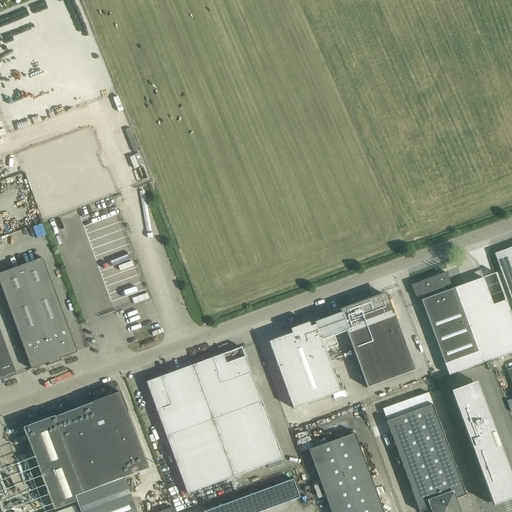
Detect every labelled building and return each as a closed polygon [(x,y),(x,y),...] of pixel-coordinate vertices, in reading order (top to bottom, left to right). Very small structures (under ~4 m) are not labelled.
[(511,247),(494,254),(511,300),(511,247)] [(47,366),(63,361),(63,360),(61,361),(60,359),(77,353),(42,258),(0,273),(0,284),(31,369),(49,363),(49,365),(47,366)] [(446,272),(411,285),(416,297),(421,295),(422,300),(421,300),(445,364),(448,375),(511,351),(511,316),(506,301),(493,306),(483,277),(446,291),(445,286),(450,284),(446,272)] [(346,331),(367,387),(415,370),(394,313),(392,314),(385,295),(367,301),(368,303),(360,306),(359,304),(341,311),(341,312),(348,330),(346,331)] [(293,408),(340,390),(325,350),(338,346),(334,335),(346,331),(348,330),(341,312),(315,322),(316,325),(311,327),(309,322),(290,329),(292,334),(269,342),(293,408)] [(0,330),(0,381),(16,375),(0,330)] [(193,365),(234,477),(283,459),(246,359),(248,359),(244,349),(214,360),(212,356),(211,356),(212,358),(193,365)] [(157,411),(187,494),(234,477),(193,365),(161,377),(161,376),(160,376),(161,377),(147,383),(150,392),(157,411)] [(451,392),(493,506),(511,498),(511,477),(477,382),(451,392)] [(44,420),(23,428),(54,509),(75,501),(76,501),(80,511),(133,511),(121,479),(148,469),(127,413),(128,412),(124,401),(120,392),(91,403),(92,403),(54,417),(54,416),(44,420)] [(386,421),(416,503),(419,511),(420,511),(431,508),(432,511),(458,511),(454,500),(466,495),(432,405),(386,421)] [(309,450),(331,511),(383,511),(354,433),(309,450)] [(204,511),(259,511),(299,497),(293,479),(204,511)]
